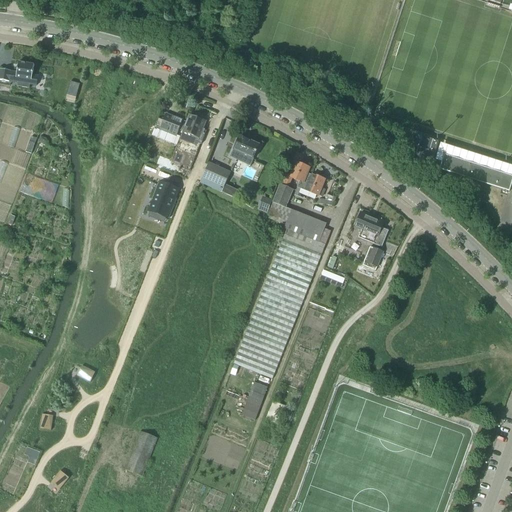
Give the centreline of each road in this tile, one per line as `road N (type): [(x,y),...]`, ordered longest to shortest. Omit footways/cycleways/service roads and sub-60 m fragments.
road 1 (tertiary): [(511,288),(427,207),(299,118),(154,55),(0,19)]
road 2 (track): [(224,511),(306,303)]
